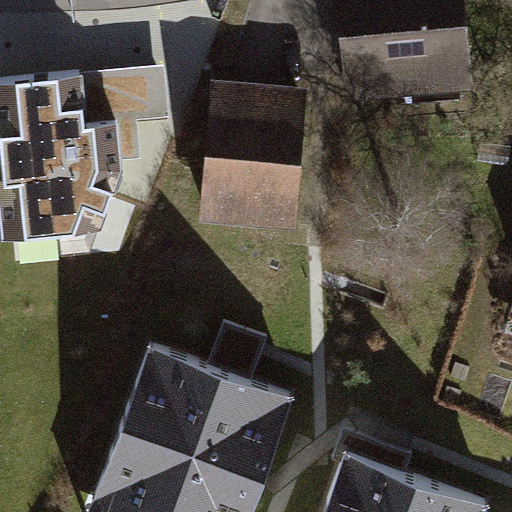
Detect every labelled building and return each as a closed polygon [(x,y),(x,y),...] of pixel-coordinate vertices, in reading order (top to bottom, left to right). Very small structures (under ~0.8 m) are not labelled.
[(333,0),(335,90),(462,87),(460,0),(333,0)] [(83,65),(0,71),(0,93),(11,231),(99,224),(125,168),(121,114),(87,116),(83,65)] [(225,88),(219,230),(305,233),(310,92),(225,88)] [(153,339),(87,511),(244,511),(290,391),(153,339)] [(347,457),(325,511),(482,511),(483,509),(347,457)]
